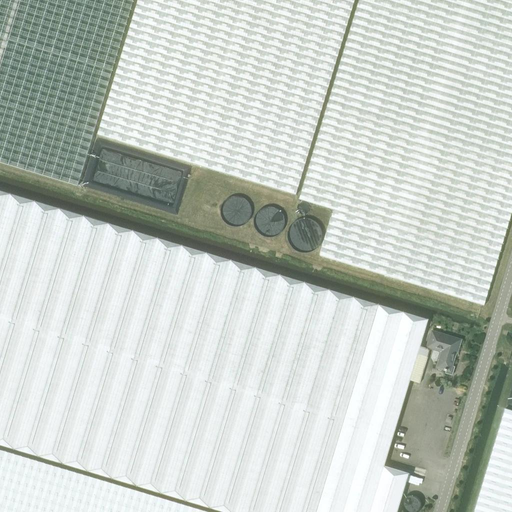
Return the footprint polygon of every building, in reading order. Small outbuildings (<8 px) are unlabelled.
[(0,0),(0,162),(77,186),(133,0),(0,0)] [(354,0),(137,0),(97,136),(296,196),(354,0)] [(511,0),(358,0),(326,108),(299,200),(333,210),(320,256),(484,306),(511,211),(511,0)] [(428,350),(420,347),(428,320),(108,224),(0,191),(0,445),(38,457),(220,511),(396,511),(408,474),(384,467),(410,380),(420,383),(427,357),(426,357),(428,350)] [(432,332),(427,345),(442,350),(436,368),(444,370),(444,371),(446,372),(445,373),(452,375),(454,367),(452,366),(456,353),(454,352),(458,340),(432,332)] [(511,511),(511,411),(505,409),(474,511),(511,511)] [(206,511),(89,477),(0,450),(0,511),(206,511)]
